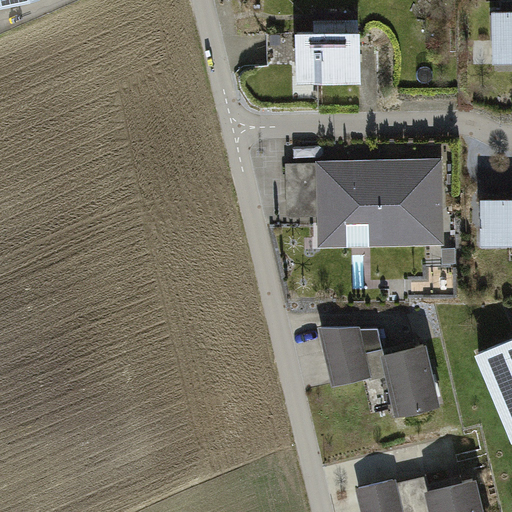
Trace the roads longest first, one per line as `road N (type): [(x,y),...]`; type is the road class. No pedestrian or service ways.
road 1 (unclassified): [(235,131),(323,511)]
road 2 (residential): [(511,137),(468,122),(235,131)]
road 3 (unclassified): [(202,0),(235,131)]
